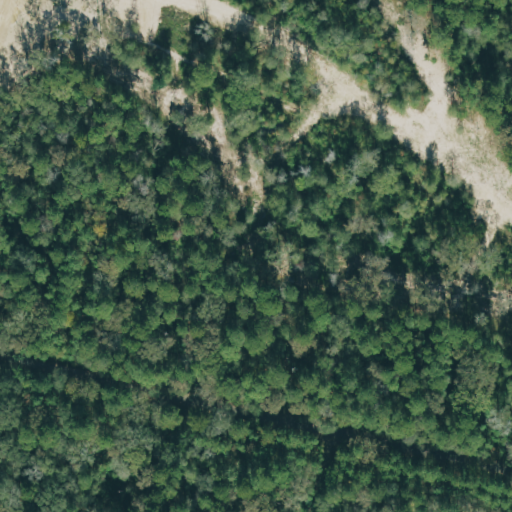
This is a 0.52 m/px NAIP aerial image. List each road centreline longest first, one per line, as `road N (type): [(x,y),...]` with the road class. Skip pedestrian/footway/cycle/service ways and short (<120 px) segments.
road 1 (residential): [(0,354),(511,467)]
road 2 (residential): [(99,212),(66,370)]
